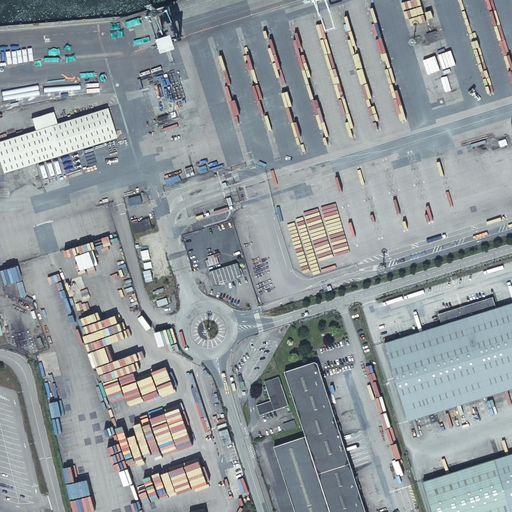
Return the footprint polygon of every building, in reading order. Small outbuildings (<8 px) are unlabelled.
[(117,136),(115,128),(108,107),(57,122),(36,129),(0,140),(0,161),(3,172),(117,136)] [(32,117),(36,129),(57,122),(54,111),(32,117)] [(73,152),(66,155),(67,161),(74,158),(73,152)] [(35,164),(27,166),(31,177),(38,175),(35,164)] [(425,169),(410,173),(417,200),(432,196),(425,169)] [(129,198),(131,205),(142,202),(140,195),(129,198)] [(142,221),(132,224),(135,233),(152,227),(149,217),(142,219),(142,221)] [(192,241),(186,242),(192,262),(198,260),(192,241)] [(206,256),(208,265),(221,263),(220,253),(206,256)] [(237,263),(209,272),(213,285),(242,276),(237,263)] [(143,271),(146,281),(153,280),(150,269),(143,271)] [(56,292),(64,289),(59,275),(51,278),(56,292)] [(442,325),(384,343),(409,421),(511,388),(511,302),(496,307),(493,297),(438,314),(442,325)] [(312,362),(285,371),(306,436),(330,511),(366,511),(318,365),(318,364),(317,363),(316,362),(315,362),(314,362),(313,362),(312,362)] [(288,406),(278,378),(265,382),(266,387),(267,390),(271,402),(257,406),(260,416),(288,406)] [(190,405),(178,409),(183,425),(195,421),(190,405)] [(297,427),(295,420),(284,424),(286,430),(297,427)] [(221,430),(222,443),(230,442),(229,429),(221,430)] [(306,436),(274,446),(295,511),(330,511),(306,436)] [(511,511),(511,452),(423,481),(432,511),(511,511)]
